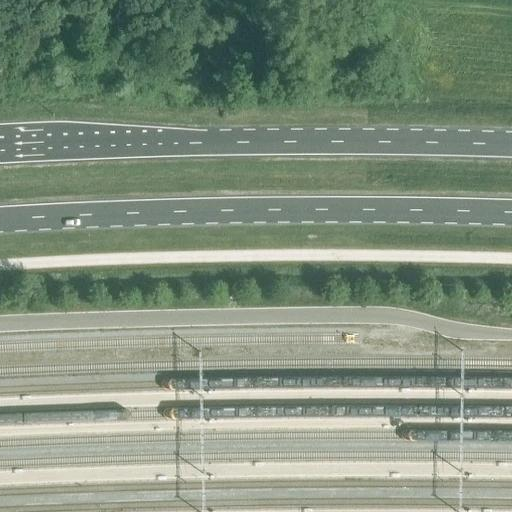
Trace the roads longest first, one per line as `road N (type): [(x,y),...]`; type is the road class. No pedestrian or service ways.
road 1 (primary): [(511,145),(352,140),(0,152)]
road 2 (primary): [(0,220),(170,211),(511,213)]
